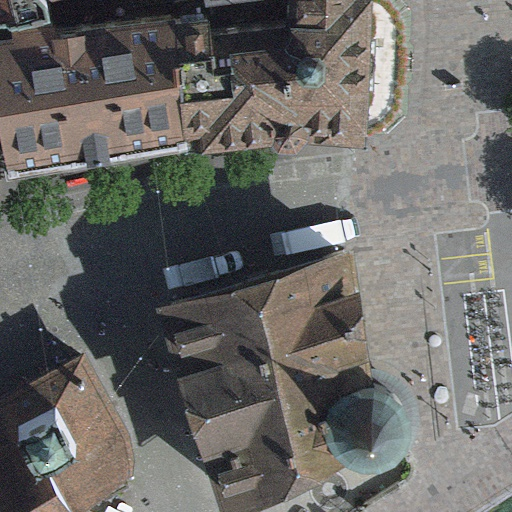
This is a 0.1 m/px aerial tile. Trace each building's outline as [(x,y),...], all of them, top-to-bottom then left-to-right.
[(0,0),(0,16),(49,5),(47,0),(0,0)] [(292,0),(292,23),(294,140),(359,126),(361,115),(375,115),(386,108),(393,96),(394,18),(389,5),(382,0),(292,0)] [(211,10),(175,11),(187,143),(294,140),(292,23),(214,32),(211,10)] [(0,112),(10,168),(187,143),(175,11),(56,32),(54,19),(0,28),(0,112)] [(224,502),(240,494),(349,435),(364,439),(378,439),(386,436),(393,433),(401,426),(407,418),(411,411),(413,403),(414,395),(413,386),(410,378),(405,370),(399,363),(392,358),(384,354),(375,352),(354,227),(157,285),(176,347),(224,502)] [(0,391),(0,511),(87,511),(77,495),(120,471),(132,464),(137,445),(133,423),(86,340),(0,391)]
